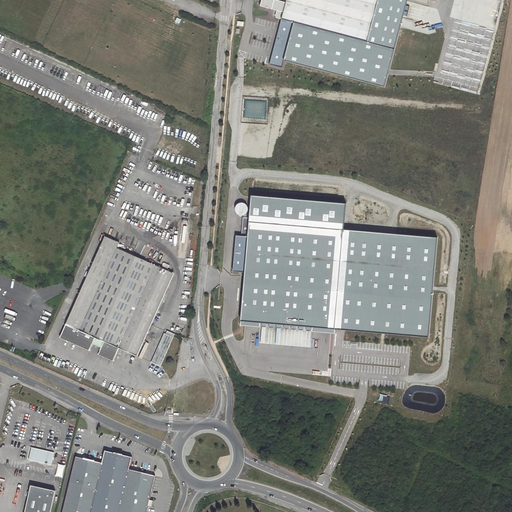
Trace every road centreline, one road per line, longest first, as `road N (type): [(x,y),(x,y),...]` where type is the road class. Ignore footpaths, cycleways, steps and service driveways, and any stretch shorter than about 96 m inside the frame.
road 1 (unclassified): [(226,0),(198,316)]
road 2 (primary): [(190,428),(161,426),(0,354)]
road 3 (primary): [(0,367),(174,452)]
road 4 (primary): [(361,511),(237,449)]
road 5 (unclassified): [(230,435),(228,387),(198,316)]
